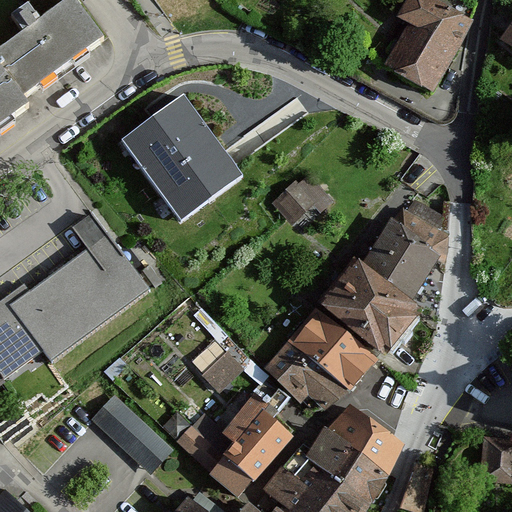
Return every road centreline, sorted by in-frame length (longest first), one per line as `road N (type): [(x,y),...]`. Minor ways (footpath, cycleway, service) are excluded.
road 1 (residential): [(461,160),(269,62),(207,53),(143,66)]
road 2 (residential): [(460,359),(461,160)]
road 3 (residential): [(0,167),(143,66)]
road 4 (residential): [(389,511),(460,359)]
road 5 (residential): [(486,0),(461,160)]
